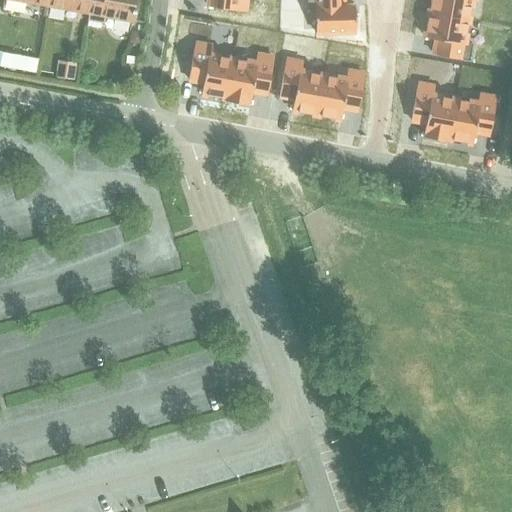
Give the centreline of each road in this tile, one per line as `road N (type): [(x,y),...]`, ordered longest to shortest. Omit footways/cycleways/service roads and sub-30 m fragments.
road 1 (residential): [(370,165),(140,121)]
road 2 (residential): [(387,0),(370,165)]
road 3 (residential): [(511,192),(370,165)]
road 4 (residential): [(140,121),(0,95)]
road 5 (residential): [(140,121),(159,0)]
